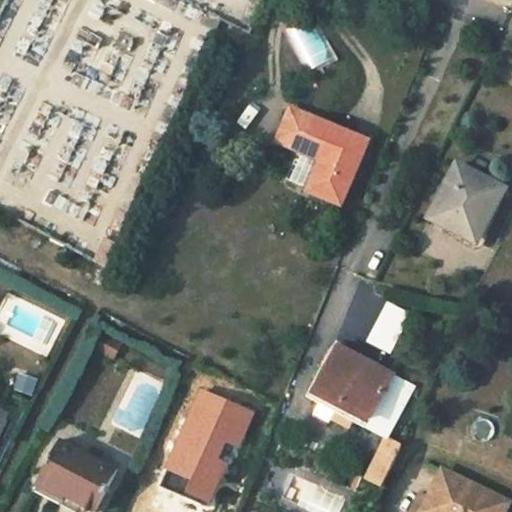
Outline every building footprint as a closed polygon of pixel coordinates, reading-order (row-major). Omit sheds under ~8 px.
[(288,33),(314,69),(332,56),(305,20),(288,33)] [(367,141),(291,111),(278,143),(321,160),(309,192),(341,205),(367,141)] [(476,243),(504,190),(457,166),(430,219),(476,243)] [(107,269),(118,246),(105,240),(94,262),(107,269)] [(370,345),(393,354),(411,311),(389,302),(370,345)] [(316,402),(366,428),(387,439),(388,439),(415,388),(339,347),(317,391),(320,393),(316,402)] [(37,395),(40,377),(20,373),(16,391),(37,395)] [(367,479),(383,486),(403,444),(388,439),(387,439),(367,479)] [(60,441),(38,483),(93,511),(96,511),(118,471),(60,441)] [(443,471),(430,498),(420,493),(411,511),(414,511),(503,511),(508,504),(443,471)] [(202,491),(198,500),(211,506),(216,497),(202,491)]
